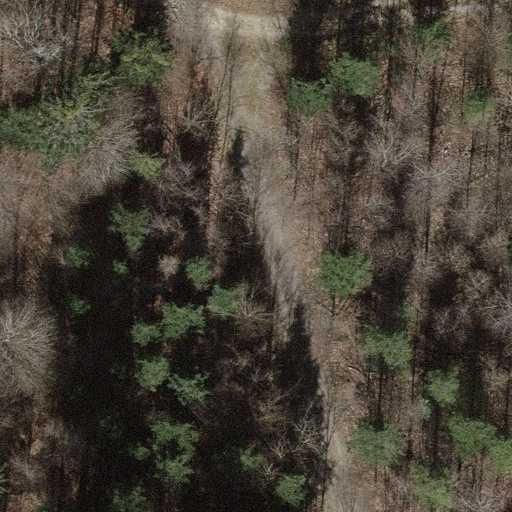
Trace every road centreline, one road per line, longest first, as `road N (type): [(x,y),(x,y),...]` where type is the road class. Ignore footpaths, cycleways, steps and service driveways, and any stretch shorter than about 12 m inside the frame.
road 1 (track): [(220,52),(344,511)]
road 2 (track): [(457,0),(220,52),(166,0)]
